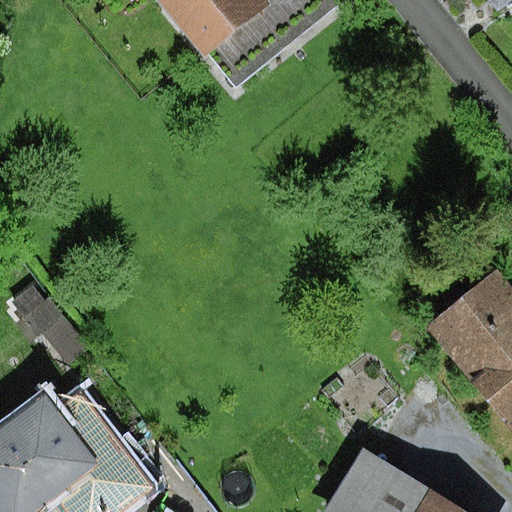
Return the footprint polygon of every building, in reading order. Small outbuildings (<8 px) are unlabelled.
[(161,0),(217,71),(277,24),(257,0),(161,0)] [(511,0),(496,0),(510,18),(511,16),(511,0)] [(430,330),(511,426),(511,289),(498,273),(430,330)] [(37,290),(15,305),(37,337),(59,322),(37,290)] [(0,511),(40,511),(62,495),(75,511),(125,511),(153,491),(87,406),(71,418),(51,393),(0,432),(0,511)] [(473,511),(378,454),(341,511),(473,511)]
